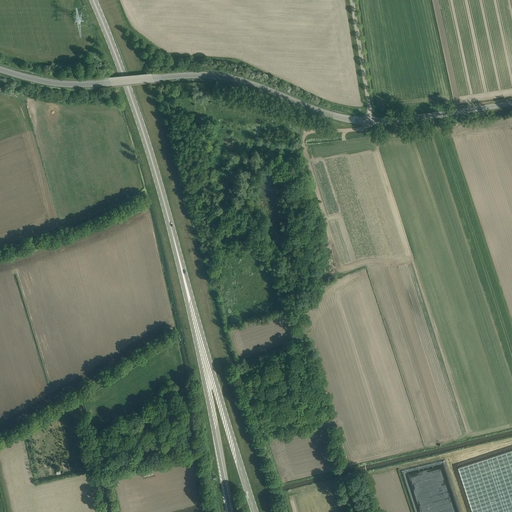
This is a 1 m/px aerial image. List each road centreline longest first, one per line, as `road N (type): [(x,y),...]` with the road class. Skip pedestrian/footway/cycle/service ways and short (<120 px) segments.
road 1 (primary): [(178,255),(92,0)]
road 2 (primary): [(256,511),(178,255)]
road 3 (primary): [(178,255),(228,511)]
road 4 (secondary): [(371,121),(222,77),(151,78)]
road 5 (track): [(0,439),(172,333)]
road 6 (secondary): [(0,71),(46,84),(151,78)]
road 7 (secondary): [(371,121),(511,103)]
road 8 (unclassified): [(371,121),(352,0)]
road 9 (track): [(105,511),(75,393)]
